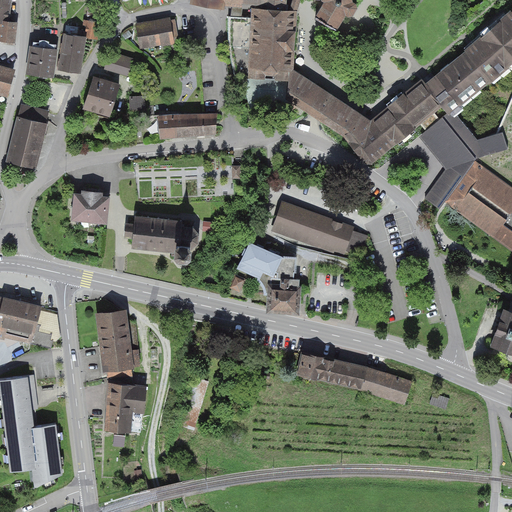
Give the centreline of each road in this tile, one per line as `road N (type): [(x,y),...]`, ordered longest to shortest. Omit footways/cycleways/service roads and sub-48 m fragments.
road 1 (primary): [(69,275),(351,339),(451,372)]
road 2 (residential): [(236,139),(215,23),(199,10),(164,10),(107,39),(79,87),(57,166)]
road 3 (residential): [(236,139),(302,136),(334,149),(406,204),(447,297),(457,349),(451,372)]
road 4 (residential): [(15,214),(1,157),(20,80),(25,0)]
road 5 (tertiary): [(69,275),(65,307),(87,489)]
road 6 (residential): [(57,166),(236,139)]
